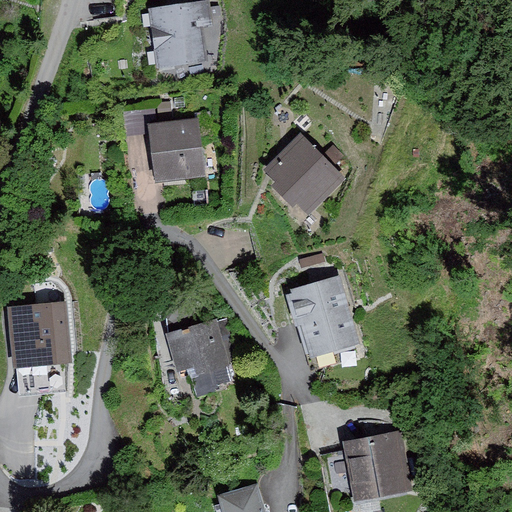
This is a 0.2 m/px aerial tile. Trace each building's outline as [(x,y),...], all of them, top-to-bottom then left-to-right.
[(207,0),(184,0),(147,4),(153,66),(202,61),(198,26),(210,25),(207,0)] [(142,120),(146,178),(202,174),(197,116),(142,120)] [(297,128),(257,168),(302,213),(342,173),(297,128)] [(334,274),(283,288),(302,355),(353,340),(334,274)] [(57,294),(0,301),(0,334),(4,365),(65,357),(57,294)] [(215,315),(160,330),(174,378),(228,363),(215,315)] [(393,426),(336,438),(349,501),(406,489),(393,426)] [(263,511),(255,482),(216,492),(220,511),(263,511)]
